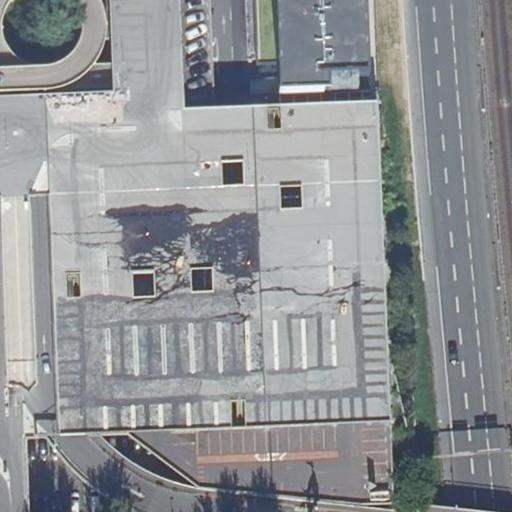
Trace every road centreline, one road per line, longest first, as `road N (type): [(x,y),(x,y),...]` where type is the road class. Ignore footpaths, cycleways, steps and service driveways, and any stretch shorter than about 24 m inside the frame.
road 1 (trunk): [(444,0),(482,511)]
road 2 (unknown): [(202,69),(344,71)]
